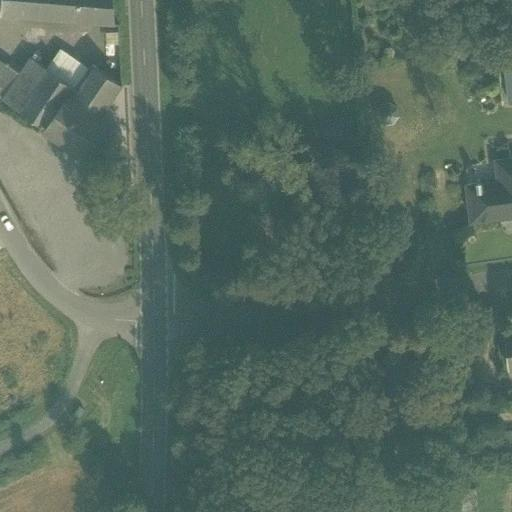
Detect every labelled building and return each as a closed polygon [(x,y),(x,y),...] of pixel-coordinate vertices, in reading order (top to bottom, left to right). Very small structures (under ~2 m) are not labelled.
[(110,0),(0,0),(0,5),(0,15),(108,24),(110,0)] [(73,90),(87,68),(57,47),(42,69),(73,90)] [(18,75),(1,99),(44,130),(45,130),(65,100),(73,90),(42,69),(29,59),(18,75)] [(18,75),(0,62),(0,98),(1,99),(18,75)] [(121,86),(90,64),(87,68),(73,90),(65,100),(96,122),(98,119),(121,86)] [(501,104),(511,102),(511,64),(496,67),(501,104)] [(96,122),(65,100),(45,130),(44,130),(98,167),(101,163),(106,166),(112,158),(107,154),(121,134),(98,119),(96,122)] [(380,109),(373,119),(379,129),(392,129),(398,119),(392,109),(380,109)] [(511,217),(511,160),(501,162),(503,180),(508,179),(509,187),(476,191),(475,184),(464,185),(469,223),(511,217)] [(453,376),(435,377),(436,400),(455,398),(453,376)] [(436,400),(435,377),(387,380),(392,452),(440,448),(438,419),(436,400)] [(455,398),(436,400),(438,419),(456,418),(455,398)] [(511,434),(494,435),(496,459),(511,458),(511,434)] [(475,511),(473,488),(436,491),(437,511),(475,511)]
